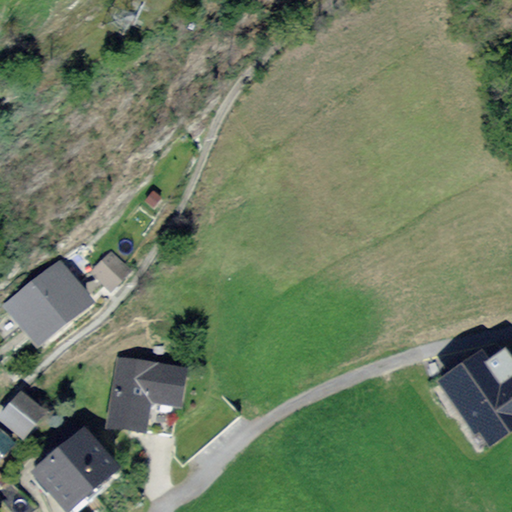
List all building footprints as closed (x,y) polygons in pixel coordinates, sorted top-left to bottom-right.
[(127,280),(108,255),(84,273),(103,298),(127,280)] [(87,311),(53,267),(0,307),(0,316),(29,355),(87,311)] [(439,380),(490,452),(511,436),(511,349),(506,340),(488,353),(484,348),(439,380)] [(184,369),(119,359),(108,424),(143,430),(148,399),(178,404),(184,369)] [(40,418),(16,397),(0,415),(0,424),(19,442),(40,418)] [(69,511),(115,476),(80,433),(26,477),(53,511),(69,511)] [(0,461),(9,452),(0,444),(0,461)]
